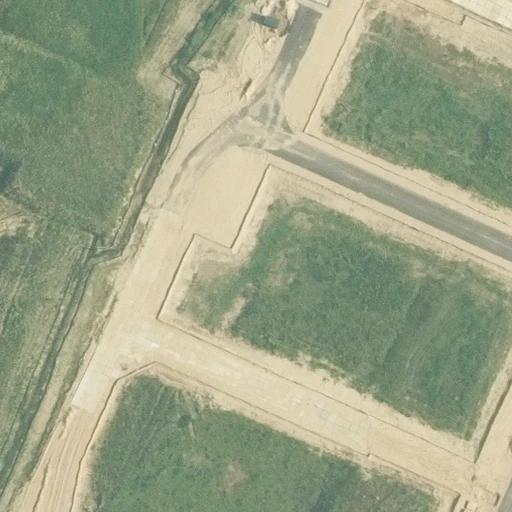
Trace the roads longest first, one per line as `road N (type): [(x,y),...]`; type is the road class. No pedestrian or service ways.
road 1 (residential): [(511,471),(468,478),(137,340)]
road 2 (residential): [(249,128),(511,245)]
